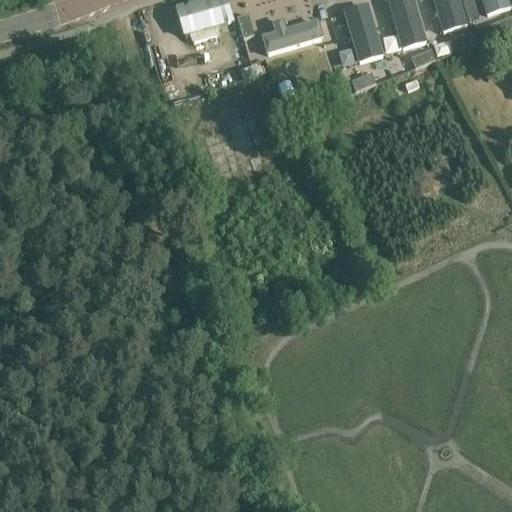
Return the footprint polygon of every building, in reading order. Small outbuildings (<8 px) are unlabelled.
[(235,24),(227,0),(224,0),(177,14),(184,39),(235,24)] [(412,0),(388,0),(403,53),(426,46),(412,0)] [(467,29),(458,0),(434,0),(445,36),(467,29)] [(507,0),(481,0),(487,19),(511,12),(507,0)] [(367,5),(343,12),(359,67),(383,60),(367,5)] [(238,23),(244,43),(255,39),(249,18),(238,22),(238,23)] [(511,20),(473,37),(477,48),(511,33),(511,20)] [(277,44),(264,48),(269,64),(323,46),(318,31),(290,40),(287,32),(275,36),(277,44)] [(477,48),(473,37),(452,45),(457,56),(477,48)] [(412,62),(416,73),(437,64),(432,53),(412,62)] [(342,100),(349,86),(350,83),(334,75),(333,77),(326,93),(342,100)] [(372,78),(351,86),(356,97),(376,89),(372,78)] [(269,181),(248,110),(209,122),(230,193),(269,181)]
